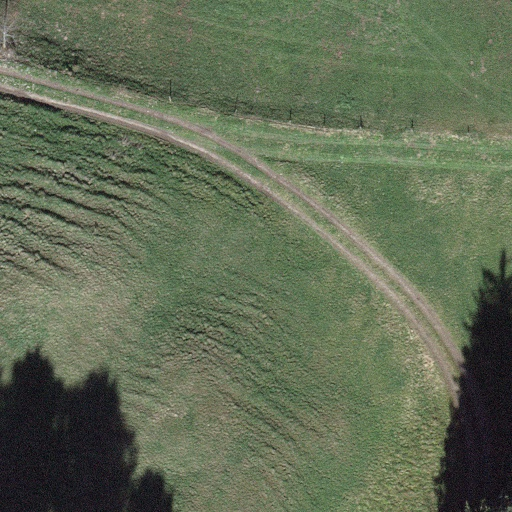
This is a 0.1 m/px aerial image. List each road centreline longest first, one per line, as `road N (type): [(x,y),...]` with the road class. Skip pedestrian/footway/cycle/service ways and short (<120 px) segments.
road 1 (track): [(0,78),(173,126),(284,185),(372,260),(457,366),(481,428),(485,511)]
road 2 (track): [(173,126),(511,156)]
